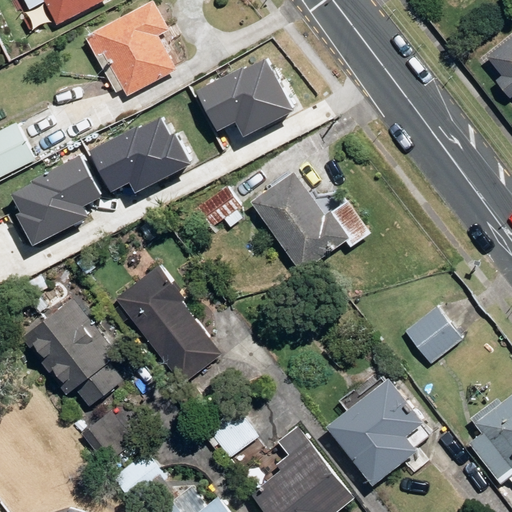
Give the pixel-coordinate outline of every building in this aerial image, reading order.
[(45,3),(57,27),(108,0),(23,0),(30,11),(45,3)] [(153,1),(85,38),(97,59),(104,55),(127,97),(177,70),(159,38),(170,32),(153,1)] [(511,38),(487,58),(502,78),(496,83),(510,100),(511,98),(511,38)] [(242,69),(195,92),(215,131),(238,119),(245,134),(291,111),(266,61),(244,72),(242,69)] [(137,128),(90,151),(109,189),(132,178),(139,192),(190,167),(174,135),(170,138),(161,120),(138,131),(137,128)] [(0,178),(37,160),(17,122),(0,130),(0,178)] [(79,157),(10,191),(20,211),(17,213),(32,243),(87,216),(82,206),(99,197),(79,157)] [(294,174),(251,203),(301,275),(346,243),(350,249),(371,235),(348,201),(324,217),(294,174)] [(242,207),(228,187),(194,211),(208,231),(224,220),(237,211),(242,207)] [(230,228),(243,219),(237,211),(224,220),(230,228)] [(162,264),(115,299),(182,386),(223,355),(182,302),(188,298),(162,264)] [(118,357),(73,300),(24,338),(31,346),(29,347),(41,362),(42,361),(50,370),(48,372),(60,387),(62,386),(69,395),(77,389),(91,407),(124,382),(109,363),(118,357)] [(433,365),(464,341),(439,308),(408,332),(433,365)] [(138,355),(117,369),(145,408),(166,394),(138,355)] [(423,426),(388,382),(328,429),(372,485),(415,451),(406,439),(423,426)] [(511,390),(481,414),(492,429),(475,442),(505,481),(511,476),(511,390)] [(230,458),(260,437),(240,409),(210,430),(230,458)] [(112,412),(89,429),(112,460),(135,443),(112,412)] [(281,472),(251,495),(263,511),(339,511),(354,501),(298,428),(279,443),(289,457),(276,467),(281,472)] [(134,504),(169,478),(149,452),(114,479),(134,504)] [(227,511),(216,498),(199,511),(179,511),(173,505),(164,511),(227,511)]
